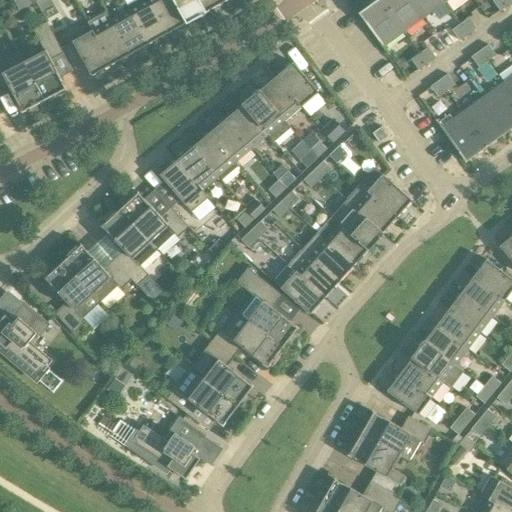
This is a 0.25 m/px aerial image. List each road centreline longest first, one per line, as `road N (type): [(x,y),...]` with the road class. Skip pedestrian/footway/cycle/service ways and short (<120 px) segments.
road 1 (residential): [(0,278),(121,163),(127,142),(117,112)]
road 2 (residential): [(117,112),(304,0)]
road 3 (residential): [(201,511),(329,341)]
road 4 (residential): [(281,511),(347,383),(329,341)]
road 5 (residential): [(329,341),(454,201)]
road 6 (residential): [(511,13),(381,106)]
road 7 (residential): [(0,171),(117,112)]
road 8 (residential): [(381,106),(305,0)]
